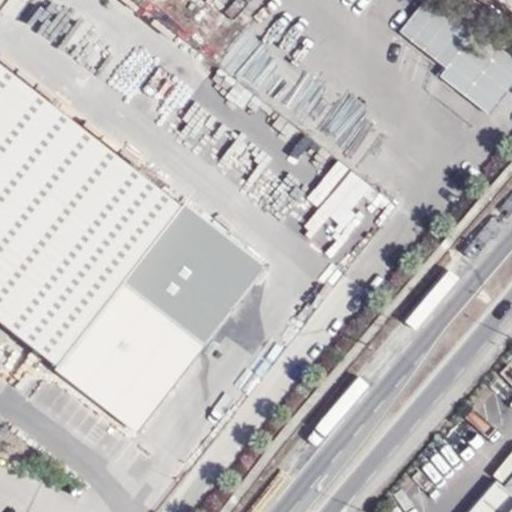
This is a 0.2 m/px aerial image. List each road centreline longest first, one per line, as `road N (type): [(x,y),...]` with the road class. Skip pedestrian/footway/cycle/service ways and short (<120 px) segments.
road 1 (secondary): [(511,239),(280,511)]
road 2 (secondary): [(327,511),(511,297)]
